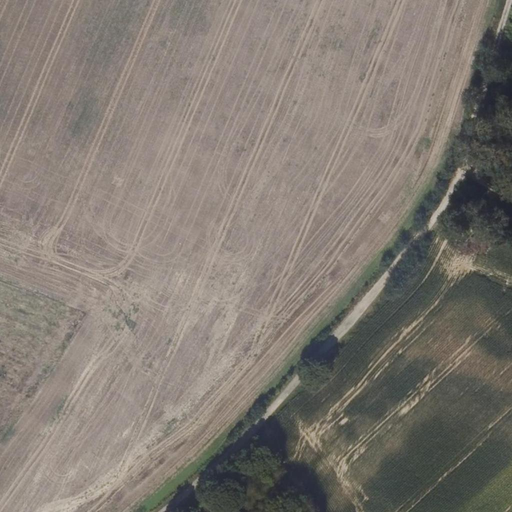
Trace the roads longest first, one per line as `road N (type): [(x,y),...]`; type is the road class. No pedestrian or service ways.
road 1 (track): [(181,511),(230,468),(462,191)]
road 2 (track): [(511,23),(462,191)]
